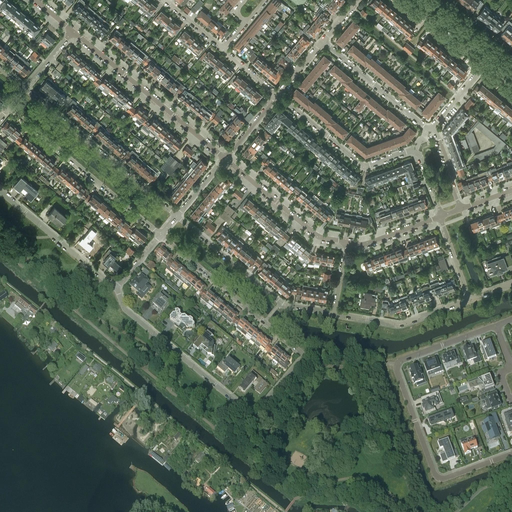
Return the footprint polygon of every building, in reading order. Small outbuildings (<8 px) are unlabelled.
[(0,0),(0,8),(2,10),(9,1),(7,0),(0,0)] [(145,0),(142,5),(140,6),(143,8),(144,7),(146,9),(151,2),(150,1),(150,0),(149,0),(145,0)] [(233,5),(226,0),(224,3),(223,2),(222,3),(229,9),(233,5)] [(285,5),(279,0),(272,0),(272,1),(281,8),(283,7),(285,5)] [(341,4),(336,0),(327,0),(330,2),(337,8),(338,7),(339,7),(341,5),(340,4),(341,4)] [(384,1),(383,0),(380,0),(375,7),(380,11),(386,3),(384,2),(384,1)] [(472,10),(474,8),(479,1),(478,0),(470,0),(466,5),(467,6),(467,7),(468,8),(469,8),(472,10)] [(479,7),(483,3),(479,0),(479,1),(474,8),(477,10),(478,8),(479,7)] [(12,3),(9,1),(2,10),(6,14),(13,5),(12,4),(12,3)] [(72,9),(78,13),(84,5),(79,1),(72,9)] [(272,1),(269,4),(275,9),(276,7),(280,10),(281,8),(272,1)] [(152,12),(157,7),(156,7),(156,6),(154,4),(153,4),(151,2),(146,9),(145,10),(144,12),(149,16),(150,15),(152,13),(152,12)] [(194,13),(202,4),(200,2),(195,7),(193,6),(191,9),(194,13)] [(325,6),(322,3),(320,5),(325,9),(327,7),(334,12),(335,11),(336,11),(337,9),(337,8),(330,2),(328,5),(327,4),(325,6)] [(229,9),(222,3),(221,4),(223,5),(220,8),(226,14),(229,9)] [(388,5),(386,3),(380,11),(385,15),(391,7),(389,5),(388,5)] [(490,9),(485,5),(486,5),(483,3),(478,8),(481,11),(477,15),(482,19),(490,10),(490,9)] [(84,5),(78,13),(83,17),(90,8),(85,4),(84,5)] [(269,4),(266,8),(275,16),(276,14),(273,12),(275,9),(269,4)] [(15,7),(13,5),(6,14),(11,17),(18,8),(16,6),(15,7)] [(391,7),(385,15),(387,17),(386,19),(388,21),(388,20),(396,11),(393,10),(394,9),(391,7)] [(18,8),(11,17),(15,21),(22,12),(20,11),(20,10),(18,8)] [(90,8),(83,17),(88,22),(93,15),(95,12),(90,8)] [(201,19),(202,20),(207,14),(203,11),(205,9),(203,8),(201,11),(197,16),(199,18),(201,19)] [(275,16),(266,8),(262,12),(270,19),(272,17),(274,18),(275,16)] [(490,10),(482,19),(484,20),(483,21),(486,24),(495,13),(492,10),(491,11),(490,10)] [(160,22),(166,14),(164,13),(164,12),(163,11),(162,11),(161,11),(154,19),(154,20),(158,23),(159,23),(160,22)] [(320,14),(318,17),(326,23),(328,20),(329,18),(327,16),(323,13),(321,11),(319,13),(320,14)] [(398,13),(396,11),(388,20),(390,21),(391,20),(394,23),(401,15),(398,13)] [(24,14),(22,12),(15,21),(19,25),(27,16),(25,14),(24,14)] [(270,19),(262,12),(259,16),(269,24),(270,22),(269,21),(270,19)] [(495,13),(486,24),(489,26),(490,25),(491,27),(500,17),(495,13)] [(168,16),(166,14),(160,22),(165,26),(171,18),(170,18),(170,17),(169,16),(168,16)] [(207,14),(202,20),(203,20),(203,21),(204,22),(207,24),(213,16),(212,15),(210,17),(207,14)] [(93,15),(88,22),(93,26),(98,19),(93,15)] [(401,15),(394,23),(399,27),(405,19),(403,18),(403,17),(401,15)] [(29,18),(27,16),(19,25),(24,28),(31,20),(29,18)] [(213,16),(207,24),(209,26),(210,27),(211,27),(211,28),(216,22),(213,19),(214,17),(213,16)] [(269,24),(259,16),(256,20),(262,25),(264,23),(267,26),(269,24)] [(326,23),(318,17),(314,21),(321,27),(322,26),(323,26),(326,23)] [(500,17),(491,27),(496,31),(504,21),(500,17)] [(169,31),(176,22),(174,21),(173,20),(172,19),(171,19),(171,18),(165,26),(164,27),(169,31)] [(98,30),(105,21),(103,19),(101,21),(98,19),(93,26),(98,30)] [(407,21),(405,19),(399,27),(404,31),(410,23),(408,21),(407,21)] [(33,21),(31,20),(24,28),(28,32),(36,23),(33,21)] [(260,27),(262,25),(256,20),(253,24),(262,31),(264,30),(260,27)] [(278,30),(284,22),(280,20),(275,28),(278,30)] [(353,20),(350,24),(356,30),(360,25),(353,20)] [(505,38),(511,30),(511,23),(509,20),(501,30),(503,32),(501,34),(505,38)] [(103,34),(108,27),(110,25),(105,21),(98,30),(103,34)] [(321,27),(314,21),(310,26),(318,32),(321,29),(320,28),(321,27)] [(173,35),(180,26),(180,25),(178,24),(176,22),(169,31),(173,35)] [(216,22),(211,28),(212,28),(212,29),(213,30),(214,30),(216,32),(223,24),(221,23),(220,25),(216,22)] [(38,25),(36,23),(28,32),(33,36),(40,27),(38,26),(38,25)] [(410,23),(404,31),(408,35),(406,37),(409,39),(413,35),(410,32),(415,27),(413,26),(413,25),(410,23)] [(223,24),(216,32),(219,34),(220,35),(221,35),(221,36),(223,34),(226,30),(224,28),(225,27),(223,24)] [(262,31),(253,24),(250,27),(256,32),(259,35),(262,31)] [(350,24),(347,28),(353,34),(356,30),(350,24)] [(318,32),(310,26),(308,28),(307,28),(306,30),(302,27),(300,29),(301,29),(306,34),(308,31),(308,32),(311,35),(312,34),(314,36),(315,35),(316,35),(318,32)] [(254,35),(256,32),(250,27),(246,31),(256,39),(258,41),(259,39),(254,35)] [(347,28),(343,32),(349,38),(353,34),(347,28)] [(308,43),(310,41),(304,36),(306,34),(301,29),(299,32),(303,35),(299,40),(307,46),(308,44),(308,43)] [(183,43),(185,41),(190,34),(188,33),(188,32),(186,31),(185,31),(185,30),(178,38),(181,40),(180,41),(183,43)] [(256,39),(246,31),(243,35),(249,40),(251,38),(254,41),(256,39)] [(114,32),(109,38),(111,40),(111,41),(113,42),(119,36),(114,32)] [(343,32),(340,36),(346,42),(349,38),(343,32)] [(54,39),(49,35),(47,33),(42,38),(40,41),(48,47),(54,39)] [(192,36),(190,34),(185,41),(189,45),(195,38),(194,38),(194,37),(193,36),(192,36)] [(243,35),(240,39),(249,47),(251,45),(247,42),(249,40),(243,35)] [(113,42),(116,44),(116,45),(118,47),(118,46),(123,40),(119,36),(113,42)] [(346,42),(340,36),(336,41),(343,46),(346,42)] [(196,40),(195,38),(189,45),(194,49),(199,42),(199,41),(197,40),(196,40)] [(423,43),(420,40),(416,45),(420,48),(421,46),(426,49),(432,41),(430,39),(429,40),(427,38),(423,43)] [(240,39),(239,40),(234,46),(240,51),(244,45),(248,48),(249,47),(240,39)] [(123,40),(118,46),(121,48),(120,49),(123,51),(123,50),(128,44),(123,40)] [(307,46),(299,40),(295,44),(302,50),(304,48),(305,48),(307,46)] [(432,41),(426,49),(430,53),(437,46),(435,44),(435,43),(432,41)] [(201,44),(199,42),(194,49),(192,51),(196,55),(198,57),(205,49),(203,48),(204,46),(203,46),(203,45),(202,44),(201,44)] [(128,44),(123,50),(126,52),(125,53),(128,55),(128,54),(133,48),(128,44)] [(302,50),(295,44),(291,49),(299,55),(301,53),(300,52),(302,50)] [(353,44),(348,50),(352,54),(353,54),(357,48),(353,44)] [(439,47),(437,46),(430,53),(435,57),(442,49),(440,47),(439,47)] [(299,55),(291,49),(289,47),(287,50),(286,50),(285,50),(285,51),(288,53),(293,58),(294,59),(296,57),(297,57),(299,55)] [(133,48),(128,54),(131,56),(130,57),(132,59),(133,58),(138,52),(133,48)] [(357,48),(353,54),(352,54),(356,58),(362,51),(357,48)] [(68,56),(71,59),(76,53),(71,49),(67,53),(66,52),(62,56),(66,59),(68,56)] [(442,49),(435,57),(440,61),(446,54),(444,52),(444,51),(442,49)] [(147,58),(148,56),(141,50),(138,52),(133,58),(135,60),(135,61),(137,63),(138,62),(138,63),(140,60),(143,63),(147,58)] [(209,61),(214,54),(212,53),(212,52),(210,51),(209,51),(209,50),(207,53),(205,51),(198,60),(200,61),(202,59),(207,63),(208,62),(209,61)] [(8,51),(3,57),(8,62),(13,56),(8,51)] [(253,62),(259,55),(255,51),(252,55),(249,59),(253,62)] [(362,51),(356,58),(361,61),(366,55),(362,51)] [(15,53),(13,56),(8,62),(13,66),(21,57),(15,53)] [(80,57),(76,53),(71,59),(68,62),(73,66),(80,57)] [(276,62),(277,63),(286,70),(290,64),(289,63),(293,58),(288,53),(283,58),(281,56),(276,62)] [(212,66),(219,58),(218,58),(218,57),(217,56),(216,56),(214,54),(209,61),(211,62),(210,64),(212,66)] [(448,55),(446,54),(440,61),(445,65),(452,57),(449,55),(448,55)] [(257,66),(262,60),(263,58),(259,55),(253,62),(253,63),(255,64),(257,66)] [(324,55),(320,60),(326,65),(330,60),(324,55)] [(366,55),(361,61),(365,65),(366,64),(370,59),(366,55)] [(21,57),(13,66),(18,70),(26,61),(21,57)] [(78,70),(79,69),(85,61),(80,57),(73,66),(78,70)] [(156,64),(148,57),(148,58),(147,58),(143,63),(146,65),(144,67),(146,69),(146,70),(148,72),(149,71),(154,65),(156,64)] [(366,64),(370,67),(371,67),(375,61),(371,57),(370,59),(366,64)] [(452,57),(445,65),(449,69),(456,62),(454,60),(454,59),(452,57)] [(218,68),(223,62),(221,61),(221,60),(220,59),(219,59),(219,58),(212,66),(211,67),(216,71),(218,68)] [(26,61),(18,70),(23,75),(25,72),(28,74),(31,71),(26,67),(30,63),(27,60),(26,61)] [(262,60),(257,66),(257,67),(259,68),(260,68),(261,69),(267,63),(262,60)] [(320,60),(317,64),(323,69),(326,65),(320,60)] [(85,71),(90,65),(85,61),(79,69),(84,73),(85,71)] [(375,61),(371,67),(370,67),(374,71),(380,65),(375,61)] [(223,72),(228,66),(226,65),(226,64),(224,63),(223,62),(218,68),(223,72)] [(458,63),(456,62),(449,69),(454,73),(461,65),(459,63),(458,63)] [(267,63),(261,69),(261,70),(262,70),(263,71),(264,71),(266,73),(271,67),(267,63)] [(286,70),(277,63),(273,68),(276,71),(281,75),(286,70)] [(317,64),(313,68),(319,73),(323,69),(317,64)] [(339,68),(335,64),(329,70),(334,74),(339,68)] [(90,75),(95,69),(90,65),(85,71),(84,73),(82,74),(87,79),(90,75)] [(153,76),(153,75),(159,69),(154,65),(149,71),(151,74),(153,76)] [(380,65),(374,71),(379,74),(384,68),(380,65)] [(461,65),(454,73),(461,78),(467,71),(463,68),(463,67),(461,65)] [(233,74),(231,72),(233,70),(232,70),(232,69),(231,68),(230,68),(228,66),(223,72),(221,75),(225,79),(228,77),(230,78),(233,74)] [(158,80),(164,73),(166,71),(161,67),(159,69),(153,75),(156,78),(158,80)] [(270,77),(276,71),(273,68),(271,67),(266,73),(266,74),(267,75),(268,75),(270,77)] [(313,68),(310,72),(316,78),(319,73),(313,68)] [(343,71),(339,68),(334,74),(338,77),(343,71)] [(384,68),(379,74),(383,78),(388,72),(384,68)] [(100,73),(95,69),(90,75),(95,79),(92,82),(95,84),(99,79),(97,77),(100,73)] [(164,73),(158,80),(161,82),(160,82),(163,84),(168,77),(169,78),(171,75),(166,71),(164,73)] [(278,78),(281,75),(276,71),(270,77),(272,79),(276,82),(279,78),(278,78)] [(347,75),(343,71),(338,77),(342,81),(347,75)] [(310,72),(306,77),(312,82),(316,78),(310,72)] [(388,72),(383,78),(387,81),(388,81),(392,75),(388,72)] [(235,87),(236,87),(242,78),(240,77),(240,76),(239,75),(238,75),(238,74),(237,76),(235,74),(229,81),(235,87)] [(168,77),(163,84),(166,86),(165,86),(168,88),(176,79),(171,75),(169,78),(168,77)] [(352,79),(347,75),(342,81),(346,85),(347,85),(351,80),(352,79)] [(392,75),(388,81),(387,81),(391,85),(397,79),(392,75)] [(102,90),(109,81),(104,77),(101,81),(99,79),(95,84),(102,90)] [(306,77),(302,81),(309,86),(312,82),(306,77)] [(48,90),(53,83),(53,82),(51,81),(50,81),(50,80),(49,80),(49,79),(48,79),(48,78),(48,79),(47,78),(45,80),(43,83),(42,82),(41,84),(39,88),(44,92),(47,89),(48,90)] [(242,89),(247,82),(247,81),(245,80),(244,80),(242,78),(236,87),(240,90),(242,89)] [(183,85),(181,83),(176,79),(168,88),(171,90),(170,90),(172,92),(173,92),(175,90),(177,92),(183,85)] [(397,79),(391,85),(396,88),(401,82),(397,79)] [(355,83),(351,80),(347,85),(346,85),(346,86),(350,89),(355,83)] [(109,91),(114,85),(109,81),(102,90),(107,94),(109,91)] [(303,89),(302,90),(304,92),(309,86),(302,81),(299,85),(303,89)] [(245,95),(252,86),(250,85),(250,84),(248,83),(247,82),(242,89),(240,90),(240,91),(245,95)] [(401,82),(396,88),(400,92),(404,87),(405,86),(401,82)] [(49,96),(56,89),(58,87),(53,83),(48,90),(47,89),(44,92),(49,96)] [(360,87),(355,83),(350,89),(355,93),(360,87)] [(482,94),(487,88),(482,84),(479,87),(477,90),(477,91),(482,94)] [(119,89),(114,85),(109,91),(114,95),(119,89)] [(182,101),(189,93),(185,89),(186,88),(183,85),(177,92),(180,94),(177,97),(182,101)] [(252,96),(257,90),(255,89),(254,88),(253,87),(252,87),(252,86),(245,95),(248,97),(250,95),(252,96)] [(291,94),(296,98),(301,92),(298,90),(300,88),(298,86),(291,94)] [(364,90),(360,87),(355,93),(358,96),(364,90)] [(404,87),(400,92),(399,93),(403,97),(408,91),(404,87)] [(487,88),(482,94),(486,98),(492,92),(487,88)] [(56,89),(49,96),(55,101),(57,98),(57,97),(60,93),(56,89)] [(117,101),(123,93),(119,89),(114,95),(112,97),(117,101)] [(259,92),(257,90),(252,96),(249,99),(255,103),(260,97),(261,98),(262,96),(261,95),(262,95),(261,94),(261,93),(260,92),(259,92)] [(368,94),(364,90),(358,96),(361,99),(363,100),(368,94)] [(66,102),(70,97),(62,91),(60,93),(57,97),(57,98),(55,101),(59,105),(62,102),(64,103),(65,101),(66,102)] [(408,91),(403,97),(407,100),(413,94),(408,91)] [(187,105),(194,96),(189,92),(189,93),(182,101),(187,105)] [(301,92),(296,98),(300,102),(305,96),(303,93),(301,92)] [(445,97),(439,92),(435,96),(441,101),(445,97)] [(492,92),(486,98),(491,102),(497,96),(492,92)] [(122,105),(128,98),(123,93),(117,101),(122,105)] [(365,102),(370,96),(368,94),(363,100),(361,99),(355,107),(359,110),(366,103),(365,102)] [(413,94),(407,100),(412,104),(412,103),(417,98),(413,94)] [(196,103),(198,100),(194,96),(187,105),(191,108),(196,103)] [(305,96),(300,102),(304,105),(309,99),(305,96)] [(374,99),(370,96),(365,102),(366,103),(369,105),(374,99)] [(441,101),(435,96),(432,100),(438,105),(441,101)] [(494,109),(501,100),(497,96),(491,102),(489,105),(494,109)] [(130,105),(133,101),(128,98),(122,105),(127,109),(126,110),(129,112),(133,107),(130,105)] [(417,98),(412,103),(412,104),(416,108),(421,101),(417,98)] [(72,104),(74,101),(72,99),(68,104),(70,106),(66,111),(71,114),(76,108),(72,104)] [(309,99),(304,105),(308,109),(309,108),(313,103),(309,99)] [(378,103),(374,99),(369,105),(373,109),(378,103)] [(438,105),(432,100),(428,104),(435,109),(438,105)] [(499,113),(506,104),(501,100),(494,109),(499,113)] [(313,103),(309,108),(314,111),(319,105),(314,101),(313,103)] [(196,103),(191,108),(196,112),(200,107),(196,103)] [(382,106),(378,103),(373,109),(377,112),(382,106)] [(435,109),(428,104),(425,108),(431,113),(435,109)] [(503,116),(511,108),(506,104),(499,113),(503,116)] [(319,105),(314,111),(318,115),(323,108),(319,105)] [(75,118),(81,112),(82,110),(78,106),(76,108),(71,114),(75,118)] [(135,110),(133,108),(133,107),(129,112),(133,116),(134,115),(137,118),(143,110),(143,109),(141,108),(138,106),(135,110)] [(387,110),(382,106),(377,112),(382,116),(383,115),(387,110)] [(200,107),(196,112),(200,116),(205,111),(200,107)] [(462,107),(461,108),(460,109),(460,110),(458,112),(457,112),(456,113),(457,114),(456,115),(464,121),(470,114),(462,107)] [(323,108),(318,115),(322,118),(327,112),(323,108)] [(425,108),(423,110),(421,112),(428,117),(431,113),(425,108)] [(510,118),(511,115),(511,108),(503,116),(506,119),(508,120),(510,118)] [(205,111),(200,116),(205,120),(208,117),(210,119),(214,114),(208,109),(207,109),(205,111)] [(286,115),(280,110),(279,109),(276,113),(283,119),(286,115)] [(388,109),(387,110),(383,115),(387,118),(392,112),(388,109)] [(144,110),(143,110),(137,118),(140,120),(139,121),(143,125),(147,120),(145,118),(148,114),(146,112),(144,110)] [(81,112),(75,118),(80,122),(85,116),(81,112)] [(322,118),(326,122),(330,117),(331,116),(327,112),(322,118)] [(396,116),(392,112),(387,118),(391,122),(396,116)] [(272,117),(279,123),(282,119),(283,119),(276,113),(274,115),(273,115),(272,116),(272,117)] [(85,126),(90,120),(92,118),(87,114),(85,116),(80,122),(85,126)] [(243,120),(237,115),(233,119),(239,125),(243,120)] [(292,120),(286,115),(283,119),(282,119),(287,123),(288,125),(292,120)] [(456,115),(455,116),(454,116),(453,117),(453,118),(452,120),(451,120),(450,121),(450,122),(449,123),(457,129),(464,121),(456,115)] [(401,119),(396,116),(391,122),(395,126),(401,119)] [(270,119),(268,121),(275,127),(279,123),(272,117),(271,119),(270,119)] [(326,122),(325,123),(330,126),(335,120),(330,117),(326,122)] [(99,123),(97,121),(96,122),(92,118),(90,120),(85,126),(89,130),(91,128),(93,130),(97,125),(99,123)] [(150,122),(147,120),(143,125),(148,128),(148,127),(151,130),(158,122),(157,122),(158,121),(156,120),(155,120),(153,118),(150,122)] [(239,125),(233,119),(229,124),(236,130),(239,125)] [(405,123),(401,119),(395,126),(400,129),(400,128),(402,127),(403,126),(405,123)] [(294,122),(292,120),(288,125),(287,127),(286,127),(291,131),(296,124),(295,123),(294,122)] [(335,120),(330,126),(334,130),(339,124),(335,120)] [(272,132),(275,127),(268,121),(266,123),(267,124),(265,126),(272,132)] [(8,136),(10,133),(15,127),(10,122),(2,131),(8,136)] [(156,134),(162,126),(160,124),(158,122),(151,130),(156,134)] [(457,129),(449,123),(448,124),(448,123),(447,125),(445,127),(444,129),(442,131),(444,135),(452,132),(454,133),(455,131),(456,131),(457,129)] [(236,130),(229,124),(225,129),(232,134),(236,130)] [(298,126),(296,124),(291,131),(295,135),(301,127),(299,126),(298,126)] [(339,124),(334,130),(338,133),(343,127),(339,124)] [(98,138),(105,130),(101,126),(100,127),(97,125),(93,130),(95,132),(94,134),(98,138)] [(159,140),(160,138),(167,130),(167,129),(165,127),(164,128),(162,126),(156,134),(154,136),(159,140)] [(21,131),(15,127),(10,133),(16,137),(13,140),(16,142),(20,137),(18,135),(21,131)] [(303,129),(301,127),(295,135),(299,138),(305,131),(303,130),(303,129)] [(343,127),(338,133),(342,137),(347,131),(343,127)] [(409,127),(406,131),(412,136),(416,132),(409,127)] [(103,142),(110,134),(110,133),(105,129),(105,130),(98,138),(103,142)] [(232,134),(225,129),(221,133),(228,139),(232,134)] [(164,143),(172,134),(169,132),(170,131),(168,130),(167,130),(160,138),(163,140),(162,142),(164,143)] [(306,133),(305,131),(299,138),(303,141),(309,134),(307,133),(306,133)] [(412,136),(406,131),(403,134),(408,141),(412,136)] [(452,132),(444,135),(444,137),(444,139),(445,139),(446,141),(445,142),(446,143),(447,143),(447,145),(457,141),(454,133),(452,132)] [(268,142),(272,136),(270,135),(268,137),(263,133),(261,135),(259,133),(255,138),(261,144),(265,139),(268,142)] [(108,146),(113,139),(114,137),(110,134),(103,142),(108,146)] [(170,145),(176,138),(176,137),(174,135),(174,136),(172,134),(164,143),(169,147),(170,145)] [(306,146),(307,145),(313,138),(311,137),(311,136),(309,134),(303,141),(302,143),(306,146)] [(351,134),(346,140),(351,144),(356,138),(351,134)] [(403,134),(398,136),(401,143),(408,141),(403,134)] [(23,139),(20,137),(16,142),(24,148),(30,141),(27,139),(28,139),(26,137),(25,138),(25,137),(23,139)] [(177,147),(181,142),(179,140),(179,139),(177,138),(176,138),(170,145),(173,148),(172,149),(174,150),(177,147)] [(255,138),(251,143),(258,148),(261,144),(255,138)] [(313,138),(307,145),(311,148),(318,141),(316,139),(315,139),(313,138)] [(356,138),(351,144),(355,148),(355,147),(360,142),(356,138)] [(506,143),(499,138),(496,143),(495,146),(500,150),(504,145),(506,143)] [(113,139),(108,146),(112,149),(118,143),(113,139)] [(388,140),(383,142),(386,149),(391,147),(388,140)] [(30,142),(30,141),(24,148),(29,152),(35,146),(32,143),(33,143),(31,141),(30,142)] [(320,142),(318,141),(311,148),(316,152),(322,145),(320,143),(320,142)] [(457,141),(447,145),(448,146),(447,146),(448,148),(449,151),(450,153),(451,154),(460,151),(457,141)] [(360,142),(355,147),(355,148),(359,151),(364,145),(360,142)] [(118,143),(112,149),(117,153),(122,147),(118,143)] [(251,143),(247,148),(253,153),(258,148),(251,143)] [(35,146),(29,152),(34,157),(40,150),(37,148),(38,147),(36,145),(35,146)] [(324,146),(322,145),(316,152),(320,155),(326,148),(324,146)] [(364,145),(359,151),(365,156),(370,155),(367,147),(364,145)] [(127,151),(122,147),(117,153),(121,157),(123,155),(125,157),(129,152),(127,150),(127,151)] [(247,148),(243,152),(250,158),(253,153),(247,148)] [(323,160),(324,159),(330,152),(328,150),(328,149),(326,148),(320,155),(319,156),(323,160)] [(40,150),(34,157),(39,161),(45,154),(42,152),(43,151),(41,150),(40,150)] [(460,151),(451,154),(451,155),(451,156),(451,157),(452,158),(453,160),(452,161),(453,162),(454,162),(454,164),(464,160),(460,151)] [(132,154),(129,152),(125,157),(127,159),(126,161),(130,165),(136,158),(131,154),(132,154)] [(332,153),(330,152),(324,159),(329,163),(335,155),(333,153),(332,153)] [(45,154),(39,161),(44,165),(50,158),(47,156),(48,155),(46,154),(45,154)] [(337,156),(335,155),(329,163),(333,166),(338,159),(339,159),(337,157),(337,156)] [(269,156),(266,159),(264,157),(260,162),(265,166),(263,168),(265,170),(264,171),(267,173),(274,165),(276,162),(269,156)] [(56,167),(53,165),(55,162),(52,160),(53,160),(51,158),(50,158),(44,165),(42,167),(47,171),(49,172),(47,174),(46,173),(43,176),(46,178),(52,172),(56,167)] [(136,158),(130,165),(135,169),(140,162),(136,158)] [(204,162),(200,159),(196,163),(203,169),(207,164),(206,163),(204,162)] [(340,161),(338,159),(333,166),(337,170),(343,162),(341,161),(340,161)] [(140,173),(145,166),(147,164),(142,160),(140,162),(135,169),(140,173)] [(464,160),(454,164),(455,166),(456,168),(465,165),(465,163),(464,162),(464,160)] [(411,161),(410,162),(400,165),(402,171),(405,170),(413,167),(411,161)] [(203,169),(196,163),(195,162),(191,167),(192,168),(199,174),(202,171),(201,171),(203,169)] [(345,164),(343,162),(337,170),(341,173),(347,166),(345,165),(345,164)] [(511,175),(508,166),(508,164),(502,166),(505,177),(508,176),(511,175)] [(274,165),(267,173),(270,175),(272,176),(278,169),(274,165)] [(145,166),(140,173),(144,176),(150,170),(145,166)] [(349,168),(347,166),(341,173),(345,177),(351,169),(349,168)] [(502,166),(496,169),(500,180),(503,178),(505,177),(502,166)] [(59,181),(66,172),(64,170),(64,169),(62,168),(61,168),(59,170),(56,167),(52,172),(55,175),(54,176),(59,181)] [(393,167),(390,169),(393,177),(399,175),(398,173),(396,167),(393,168),(393,167)] [(413,167),(405,170),(407,176),(416,172),(415,169),(414,170),(413,167)] [(199,174),(192,168),(188,173),(195,178),(197,176),(197,177),(199,174)] [(278,169),(272,176),(274,178),(276,181),(283,173),(278,169)] [(353,171),(351,169),(345,177),(350,180),(355,173),(353,172),(353,171)] [(493,172),(490,173),(488,174),(490,180),(493,179),(494,181),(496,180),(497,181),(500,180),(496,169),(492,170),(492,171),(493,172)] [(150,170),(144,176),(149,180),(150,179),(153,180),(156,176),(150,170)] [(195,178),(188,173),(187,171),(183,176),(185,177),(192,183),(194,181),(193,180),(195,178)] [(383,171),(380,172),(383,181),(388,179),(385,171),(383,172),(383,171)] [(65,183),(71,176),(69,174),(67,172),(66,172),(59,181),(64,185),(65,183)] [(377,174),(375,175),(378,183),(383,181),(380,172),(377,173),(377,174)] [(416,172),(407,176),(409,181),(417,178),(416,175),(417,175),(416,172)] [(283,173),(276,181),(279,183),(279,182),(281,184),(287,177),(283,173)] [(314,175),(312,173),(306,180),(309,182),(314,175)] [(355,173),(350,180),(356,185),(358,182),(356,181),(360,177),(359,177),(359,176),(358,175),(357,175),(355,173)] [(488,174),(479,177),(482,186),(485,185),(485,184),(488,183),(487,181),(490,180),(488,174)] [(372,175),(370,176),(373,185),(378,183),(375,175),(373,175),(372,175)] [(38,191),(27,182),(20,176),(13,186),(19,191),(22,188),(26,191),(23,194),(30,200),(38,191)] [(72,177),(71,176),(65,183),(70,187),(76,180),(74,178),(72,176),(72,177)] [(373,185),(370,176),(367,177),(365,178),(365,180),(365,181),(367,186),(366,186),(367,189),(373,187),(373,185)] [(192,183),(185,177),(181,182),(187,187),(189,185),(189,186),(192,183)] [(231,185),(233,182),(227,177),(226,180),(225,179),(223,178),(222,177),(218,182),(227,189),(231,185)] [(287,177),(281,184),(283,186),(285,188),(292,181),(287,177)] [(479,177),(473,180),(476,188),(479,187),(482,186),(479,177)] [(77,181),(76,180),(70,187),(75,191),(81,184),(79,182),(77,180),(77,181)] [(473,180),(467,182),(471,190),(474,189),(473,188),(476,188),(473,180)] [(187,187),(181,182),(179,181),(175,185),(177,187),(184,192),(186,190),(186,189),(187,187)] [(299,187),(292,181),(285,188),(288,191),(289,190),(291,192),(293,189),(295,192),(299,187)] [(227,189),(218,182),(216,184),(216,183),(214,186),(221,192),(223,193),(227,189)] [(471,190),(467,182),(462,184),(463,188),(465,192),(467,191),(468,191),(471,190)] [(87,193),(84,191),(86,189),(84,187),(84,186),(82,184),(82,185),(81,184),(75,191),(74,193),(79,198),(81,196),(83,198),(84,198),(88,194),(87,193)] [(223,193),(221,192),(214,186),(211,189),(212,189),(210,191),(217,197),(219,198),(223,193)] [(184,192),(177,187),(173,191),(180,197),(181,195),(182,195),(184,192)] [(307,193),(300,187),(299,187),(295,192),(298,194),(296,196),(298,198),(298,199),(300,201),(307,193)] [(180,197),(173,191),(169,196),(173,199),(173,200),(174,201),(175,200),(176,201),(180,197)] [(217,197),(210,191),(209,193),(208,193),(206,195),(213,201),(217,197)] [(307,193),(300,201),(303,203),(304,203),(305,204),(311,197),(307,193)] [(90,196),(88,194),(84,198),(84,199),(87,201),(87,200),(92,204),(97,197),(95,195),(94,195),(92,194),(90,196)] [(215,202),(213,201),(206,195),(204,198),(203,200),(211,207),(215,202)] [(427,196),(418,199),(421,208),(427,206),(426,203),(429,202),(427,196)] [(100,199),(97,197),(92,204),(96,208),(102,202),(100,200),(100,199)] [(311,197),(305,204),(307,206),(309,208),(316,201),(311,197)] [(421,208),(418,199),(417,197),(412,199),(412,201),(416,210),(421,208)] [(244,205),(248,209),(254,202),(249,199),(244,205)] [(416,210),(412,201),(412,199),(408,200),(409,203),(407,203),(410,212),(416,210)] [(211,207),(203,200),(201,202),(200,202),(198,204),(205,210),(208,212),(211,208),(211,207)] [(316,201),(309,208),(312,211),(313,210),(315,212),(321,205),(316,201)] [(104,203),(102,202),(96,208),(101,212),(107,205),(104,203)] [(258,206),(254,202),(248,209),(253,213),(258,206)] [(407,203),(401,205),(404,214),(410,212),(407,203)] [(197,207),(194,210),(201,215),(205,210),(198,204),(196,207),(197,207)] [(104,218),(105,216),(111,209),(109,207),(107,205),(101,212),(99,214),(104,218)] [(321,205),(315,212),(317,213),(316,214),(319,216),(325,209),(321,205)] [(401,205),(396,207),(399,216),(404,214),(401,205)] [(256,219),(263,210),(258,206),(253,213),(251,215),(256,219)] [(66,217),(54,207),(47,216),(50,218),(51,217),(58,223),(62,219),(63,220),(66,217)] [(393,218),(390,209),(389,207),(383,209),(384,212),(387,220),(393,218)] [(396,207),(390,209),(393,218),(399,216),(396,207)] [(503,213),(501,214),(503,220),(511,217),(508,208),(505,209),(505,210),(503,211),(503,213)] [(113,211),(111,209),(105,216),(110,220),(116,213),(113,211)] [(325,209),(319,216),(322,219),(322,218),(324,220),(326,217),(328,219),(332,214),(325,209)] [(387,220),(384,212),(383,209),(375,212),(376,215),(375,215),(377,221),(381,219),(382,222),(387,220)] [(194,216),(198,220),(199,221),(203,216),(201,215),(194,210),(191,214),(192,215),(192,216),(193,217),(194,216)] [(268,214),(263,210),(256,219),(260,223),(262,221),(268,214)] [(343,224),(345,213),(336,211),(335,219),(338,220),(337,223),(343,224)] [(118,215),(116,213),(110,220),(115,223),(120,217),(118,215)] [(267,225),(272,218),(268,214),(262,221),(260,223),(265,227),(267,225)] [(490,215),(487,216),(491,224),(500,221),(498,215),(494,216),(494,214),(491,215),(490,215)] [(364,216),(362,216),(360,227),(366,228),(367,222),(370,223),(372,222),(370,216),(367,217),(367,220),(363,219),(364,216)] [(485,217),(482,218),(485,226),(491,224),(487,216),(485,217)] [(117,230),(125,220),(123,218),(122,219),(120,217),(115,223),(113,226),(117,230)] [(272,228),(277,222),(272,218),(267,225),(265,227),(270,231),(272,228)] [(486,229),(485,226),(482,218),(480,219),(479,219),(476,220),(479,228),(480,231),(486,229)] [(130,229),(128,227),(130,225),(127,223),(128,223),(125,220),(117,230),(124,236),(130,229)] [(470,232),(479,228),(476,220),(473,221),(473,222),(471,223),(471,225),(468,226),(470,232)] [(281,226),(277,222),(272,228),(276,232),(281,226)] [(221,241),(227,234),(229,232),(224,228),(224,227),(222,225),(214,234),(217,236),(216,237),(219,239),(221,241)] [(281,226),(276,232),(274,235),(279,238),(280,237),(283,239),(287,235),(284,232),(286,230),(281,226)] [(132,231),(130,229),(124,236),(127,238),(129,236),(134,240),(141,232),(135,227),(132,231)] [(92,237),(87,232),(83,238),(82,237),(79,240),(80,241),(79,242),(84,247),(84,246),(88,250),(92,245),(88,242),(92,237)] [(146,236),(141,232),(134,240),(139,245),(140,244),(140,245),(142,243),(141,242),(146,236)] [(227,234),(221,241),(223,244),(224,243),(226,245),(232,238),(227,234)] [(290,248),(297,239),(292,235),(290,237),(287,235),(283,239),(286,242),(285,244),(290,248)] [(435,235),(430,238),(433,248),(439,246),(436,238),(437,238),(436,236),(436,237),(435,235)] [(231,249),(237,242),(239,240),(234,236),(232,238),(226,245),(228,248),(229,247),(231,249)] [(426,238),(423,239),(427,250),(433,248),(430,238),(427,239),(426,238)] [(296,249),(302,243),(297,239),(290,248),(294,252),(296,249)] [(421,241),(418,242),(422,252),(427,250),(423,239),(421,240),(421,241)] [(237,242),(231,249),(230,249),(233,252),(234,251),(236,253),(242,246),(237,242)] [(415,242),(412,243),(416,254),(422,252),(418,242),(415,243),(415,242)] [(302,243),(296,249),(294,252),(299,255),(306,246),(302,243)] [(408,249),(405,250),(407,256),(410,255),(410,257),(416,254),(412,243),(409,244),(409,245),(407,246),(408,249)] [(280,249),(274,244),(270,249),(276,254),(280,249)] [(130,255),(134,251),(129,246),(125,251),(130,255)] [(241,257),(247,250),(248,248),(246,246),(244,248),(242,246),(236,253),(235,253),(238,256),(238,255),(241,257)] [(306,246),(299,255),(304,259),(303,259),(304,260),(303,260),(306,262),(308,263),(312,255),(309,253),(311,250),(306,246)] [(401,248),(395,250),(399,261),(408,258),(407,256),(405,250),(402,251),(401,248)] [(162,259),(167,253),(165,251),(164,251),(162,249),(159,252),(157,255),(159,257),(162,259)] [(247,250),(241,257),(240,257),(243,260),(243,259),(245,261),(251,254),(247,250)] [(392,251),(389,252),(392,260),(393,264),(399,262),(399,261),(395,250),(392,251)] [(104,259),(102,262),(103,263),(107,266),(108,267),(115,273),(117,270),(118,270),(121,267),(120,266),(118,264),(117,264),(115,262),(119,258),(112,252),(111,253),(110,252),(107,255),(104,258),(104,259)] [(386,253),(384,254),(387,262),(392,260),(389,252),(386,253)] [(169,255),(167,253),(162,259),(167,263),(165,265),(168,267),(172,262),(170,260),(172,258),(169,256),(169,255)] [(320,262),(322,254),(316,253),(315,256),(312,255),(308,263),(314,264),(314,263),(320,264),(320,262)] [(251,254),(245,261),(247,264),(248,263),(250,265),(253,261),(255,263),(260,258),(257,256),(256,258),(251,254)] [(381,255),(378,256),(381,264),(387,262),(384,254),(381,255)] [(500,257),(497,258),(497,257),(492,258),(492,259),(487,261),(489,265),(488,266),(490,271),(489,271),(490,272),(491,271),(492,273),(501,270),(501,271),(501,272),(502,271),(505,270),(504,269),(507,268),(506,266),(511,263),(511,260),(510,254),(502,257),(502,258),(500,258),(500,257)] [(375,258),(372,259),(377,270),(382,268),(381,264),(378,256),(375,257),(375,258)] [(263,276),(269,268),(272,265),(265,259),(263,261),(259,266),(261,268),(258,272),(260,273),(260,274),(263,276)] [(366,261),(364,262),(367,272),(368,273),(369,274),(370,274),(371,273),(372,272),(372,271),(373,270),(374,271),(377,270),(372,259),(366,261)] [(172,262),(168,267),(166,270),(173,276),(180,267),(178,266),(178,264),(176,263),(175,264),(172,262)] [(183,269),(180,267),(173,276),(178,280),(186,271),(184,269),(183,269)] [(269,268),(263,276),(265,278),(266,278),(268,280),(274,272),(269,268)] [(145,269),(141,274),(146,278),(150,273),(145,269)] [(183,284),(190,276),(188,274),(188,273),(186,271),(178,280),(183,284)] [(274,272),(268,280),(270,281),(270,282),(272,284),(279,276),(274,272)] [(280,274),(279,276),(272,284),(275,286),(277,288),(285,278),(280,274)] [(148,282),(141,276),(137,280),(136,280),(131,286),(132,287),(139,293),(138,294),(138,296),(140,298),(142,298),(143,297),(151,288),(146,284),(148,282)] [(190,286),(196,279),(194,278),(192,278),(190,276),(183,284),(188,288),(190,286)] [(285,278),(277,288),(279,289),(279,290),(282,292),(289,284),(290,282),(285,278)] [(452,281),(446,283),(449,291),(451,290),(453,289),(455,289),(454,286),(456,284),(454,278),(451,279),(452,281)] [(198,281),(196,279),(190,286),(195,290),(200,284),(198,282),(198,281)] [(439,282),(440,285),(443,293),(445,292),(445,293),(448,292),(447,291),(449,291),(446,283),(445,280),(439,282)] [(202,286),(200,284),(195,290),(200,294),(199,296),(201,298),(206,293),(203,291),(206,288),(204,286),(202,286)] [(289,284),(282,292),(284,294),(285,294),(287,296),(290,292),(298,294),(299,287),(295,287),(295,286),(294,287),(292,286),(291,286),(289,284)] [(308,293),(309,288),(309,286),(303,285),(302,288),(299,287),(298,294),(301,294),(301,296),(304,297),(304,298),(307,298),(308,293)] [(434,287),(431,288),(433,293),(436,292),(437,295),(439,294),(439,295),(442,294),(443,293),(440,285),(434,287)] [(309,286),(309,288),(308,293),(307,298),(310,299),(311,298),(313,299),(315,287),(309,286)] [(433,293),(431,288),(430,286),(427,287),(427,286),(421,288),(423,292),(425,299),(427,299),(428,299),(430,298),(431,297),(430,294),(433,293)] [(321,288),(321,290),(319,300),(323,301),(323,300),(326,301),(328,290),(325,289),(325,288),(321,288)] [(425,299),(423,292),(421,288),(415,290),(417,294),(420,302),(422,301),(424,300),(425,299)] [(168,302),(172,298),(163,291),(160,295),(161,296),(154,304),(152,307),(159,313),(161,310),(162,311),(169,302),(168,302)] [(365,291),(365,292),(362,292),(360,305),(370,306),(370,303),(374,303),(375,294),(371,293),(365,291)] [(209,303),(215,296),(212,293),(212,294),(210,292),(208,295),(206,293),(201,298),(204,300),(203,301),(208,304),(209,303)] [(410,295),(407,296),(410,302),(412,301),(413,304),(416,303),(418,303),(418,302),(420,302),(417,294),(411,296),(410,295)] [(410,302),(407,296),(407,295),(398,298),(402,308),(404,307),(404,308),(407,307),(406,307),(408,306),(407,303),(410,302)] [(218,298),(215,296),(209,303),(213,307),(219,300),(217,298),(218,298)] [(25,316),(32,307),(30,306),(31,306),(20,297),(17,302),(14,305),(21,311),(21,312),(22,313),(20,315),(21,316),(19,318),(22,320),(25,316)] [(402,308),(398,298),(398,297),(392,300),(393,302),(396,310),(398,310),(401,309),(400,309),(402,308)] [(396,310),(393,302),(389,303),(388,300),(382,299),(382,302),(381,308),(389,310),(390,313),(392,312),(395,311),(396,310)] [(221,302),(219,300),(213,307),(218,311),(224,303),(222,301),(221,302)] [(227,306),(224,303),(218,311),(223,315),(228,308),(226,306),(227,306)] [(25,316),(22,320),(25,322),(28,318),(29,316),(32,318),(37,311),(32,307),(25,316)] [(230,309),(228,308),(223,315),(222,316),(226,320),(233,311),(231,309),(230,309)] [(195,327),(194,325),(193,324),(193,323),(193,321),(193,320),(191,319),(188,319),(185,317),(182,317),(180,315),(180,312),(178,311),(175,311),(175,314),(173,314),(170,317),(170,318),(170,320),(170,321),(174,324),(174,326),(182,333),(182,336),(186,331),(192,331),(193,329),(195,327)] [(236,313),(233,311),(226,320),(231,324),(232,323),(235,325),(238,320),(236,318),(238,316),(236,314),(236,313)] [(241,322),(239,320),(238,320),(235,325),(237,327),(236,328),(241,332),(248,324),(246,321),(245,322),(243,320),(241,322)] [(251,326),(248,324),(241,332),(246,336),(247,335),(253,328),(250,326),(251,326)] [(254,329),(253,328),(247,335),(251,339),(258,331),(255,329),(254,329)] [(260,333),(258,331),(251,339),(250,340),(255,344),(262,336),(260,334),(260,333)] [(213,346),(214,344),(210,340),(212,337),(208,333),(202,339),(201,338),(193,347),(198,351),(203,345),(208,350),(207,355),(214,356),(215,347),(213,346)] [(264,337),(262,336),(255,344),(259,348),(261,346),(267,339),(264,337)] [(272,348),(269,346),(271,343),(269,342),(269,341),(267,339),(261,346),(263,348),(263,349),(265,350),(268,353),(272,348)] [(490,342),(490,341),(481,344),(482,346),(481,347),(485,360),(486,360),(486,359),(487,359),(488,360),(496,357),(495,356),(494,352),(490,342)] [(46,349),(50,353),(56,347),(52,343),(46,349)] [(274,350),(272,348),(268,353),(267,355),(273,360),(281,351),(278,349),(276,347),(274,350)] [(475,355),(474,351),(472,348),(468,349),(468,348),(463,349),(464,351),(463,351),(466,357),(464,358),(466,362),(467,361),(467,362),(476,359),(477,363),(481,362),(478,354),(475,355)] [(283,353),(281,351),(273,360),(278,363),(285,355),(283,353)] [(78,353),(75,357),(83,363),(86,359),(78,353)] [(461,363),(459,357),(455,358),(454,353),(442,357),(445,365),(456,361),(457,365),(461,363)] [(288,362),(289,360),(290,359),(285,355),(278,363),(278,364),(285,370),(289,364),(287,362),(288,361),(288,362)] [(229,359),(226,363),(223,361),(217,368),(218,368),(216,370),(224,377),(227,373),(229,375),(231,372),(235,375),(240,369),(229,359)] [(439,367),(436,360),(436,359),(432,361),(429,362),(424,364),(427,373),(428,373),(434,370),(435,374),(443,371),(441,366),(439,367)] [(98,373),(101,369),(95,364),(92,369),(98,373)] [(82,377),(88,368),(85,366),(78,374),(82,377)] [(425,380),(420,367),(418,368),(417,366),(410,369),(410,370),(409,371),(410,374),(410,375),(412,379),(412,380),(414,385),(425,380)] [(263,380),(253,371),(250,375),(239,388),(244,392),(255,379),(259,383),(254,390),(260,394),(268,385),(262,380),(263,380)] [(476,381),(473,382),(474,387),(483,384),(484,389),(485,390),(481,392),(482,395),(489,392),(488,390),(494,387),(491,378),(490,378),(489,378),(489,376),(487,377),(486,375),(475,379),(476,381)] [(91,387),(87,393),(92,396),(96,391),(91,387)] [(423,403),(422,403),(423,406),(422,406),(423,410),(424,410),(426,413),(427,413),(427,414),(434,411),(432,408),(433,407),(438,405),(436,397),(439,396),(438,392),(427,396),(429,401),(423,403)] [(501,407),(496,394),(487,397),(488,399),(485,400),(488,409),(491,408),(492,410),(501,407)] [(112,396),(107,402),(110,405),(113,401),(115,403),(118,401),(112,396)] [(451,411),(427,419),(427,420),(429,420),(431,426),(453,417),(451,411)] [(499,436),(495,426),(496,426),(493,418),(483,422),(488,436),(490,436),(491,439),(498,437),(499,436),(499,437),(500,437),(499,436)] [(477,447),(474,437),(465,440),(466,443),(461,445),(465,455),(471,453),(470,450),(477,447)] [(442,441),(437,443),(440,450),(443,448),(445,453),(439,455),(442,463),(448,461),(448,460),(447,461),(447,460),(451,459),(452,458),(451,458),(450,456),(453,455),(454,458),(458,456),(456,449),(452,451),(448,439),(448,440),(443,441),(442,441)] [(207,459),(209,457),(206,454),(207,454),(203,451),(198,457),(196,459),(201,463),(205,458),(207,459)]
